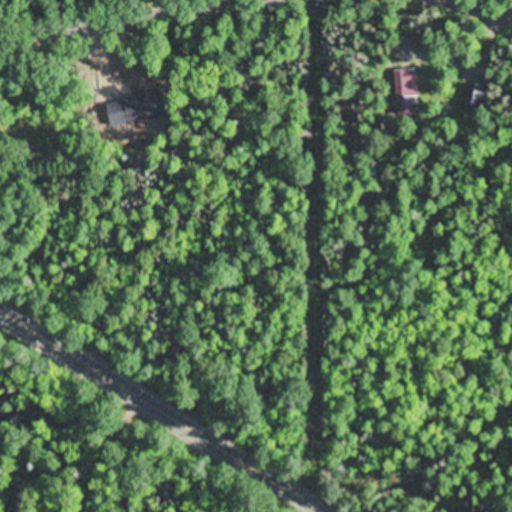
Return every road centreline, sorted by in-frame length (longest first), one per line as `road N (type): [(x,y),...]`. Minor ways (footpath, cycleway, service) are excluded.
road 1 (secondary): [(344,511),(0,300)]
road 2 (residential): [(0,32),(221,0)]
